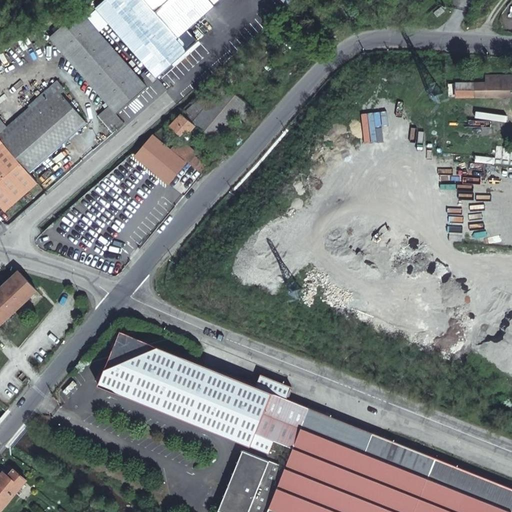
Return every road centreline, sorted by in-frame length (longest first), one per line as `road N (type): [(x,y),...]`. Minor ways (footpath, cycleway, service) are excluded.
road 1 (residential): [(124,289),(331,57),(358,42),(409,38),(511,44)]
road 2 (tertiary): [(511,451),(239,345),(124,289)]
road 3 (residential): [(0,440),(124,289)]
road 4 (tertiary): [(0,253),(124,289)]
